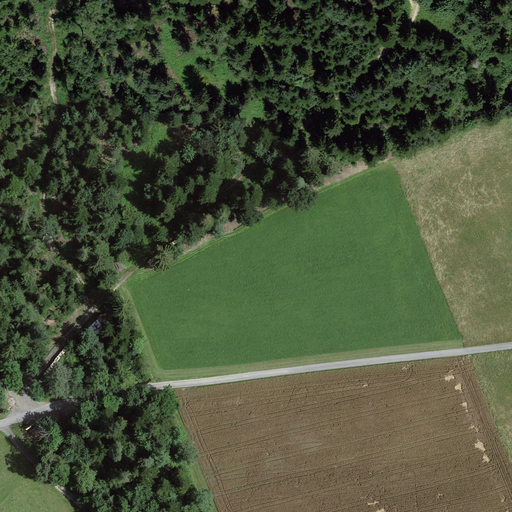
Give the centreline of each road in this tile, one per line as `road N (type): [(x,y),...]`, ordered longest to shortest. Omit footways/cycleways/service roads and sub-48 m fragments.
road 1 (track): [(21,417),(21,397),(56,344),(124,270),(362,76),(412,15),(407,0)]
road 2 (track): [(1,423),(91,511)]
